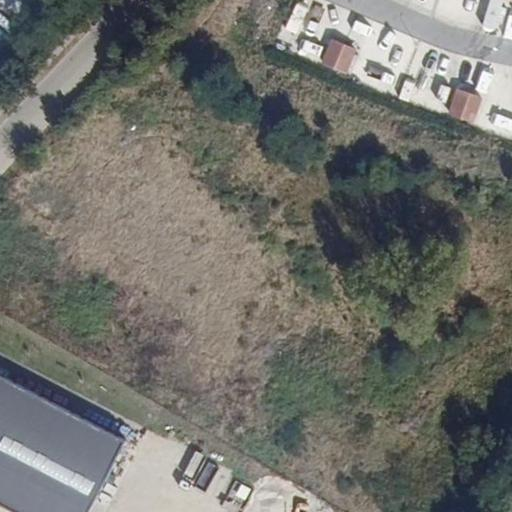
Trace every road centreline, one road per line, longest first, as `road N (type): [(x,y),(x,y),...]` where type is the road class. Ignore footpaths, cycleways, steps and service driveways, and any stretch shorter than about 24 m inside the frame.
road 1 (unclassified): [(141,0),(0,154)]
road 2 (residential): [(511,57),(357,0)]
